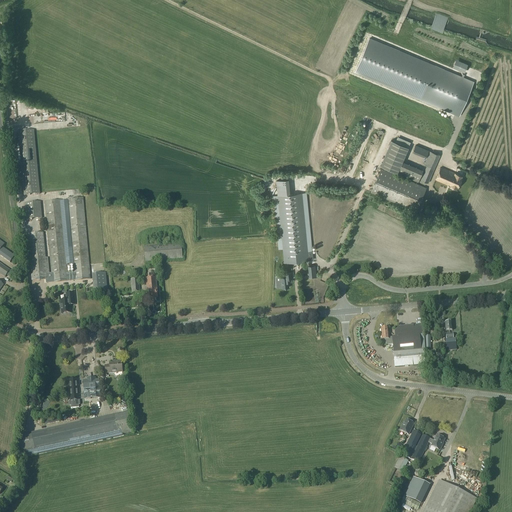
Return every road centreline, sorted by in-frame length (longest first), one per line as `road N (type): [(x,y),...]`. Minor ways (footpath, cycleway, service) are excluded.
road 1 (tertiary): [(28,338),(344,312)]
road 2 (unclassified): [(511,399),(377,380),(354,362),(344,312)]
road 3 (unclassified): [(28,338),(0,133)]
road 4 (unclassified): [(344,312),(343,285),(360,274),(402,291),(511,275)]
road 5 (track): [(38,339),(15,488),(0,508)]
road 6 (tertiary): [(344,312),(511,295)]
